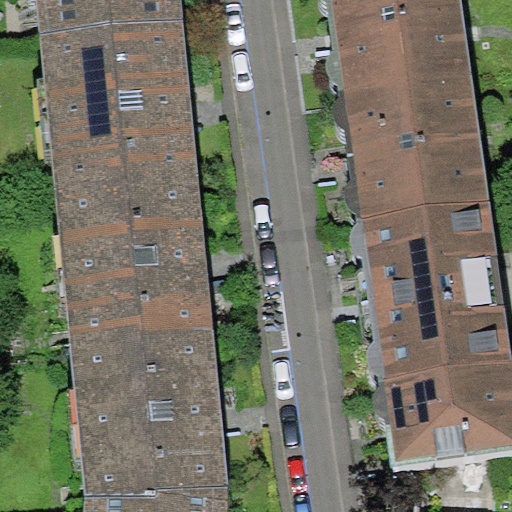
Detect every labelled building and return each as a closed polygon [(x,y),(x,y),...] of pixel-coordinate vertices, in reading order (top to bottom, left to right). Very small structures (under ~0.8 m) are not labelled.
[(36,0),(42,57),(170,44),(165,0),(36,0)] [(336,106),(337,113),(446,98),(432,0),(314,0),(314,2),(313,6),(314,11),(315,15),(317,18),(320,21),(324,23),(326,34),(332,75),(329,78),(327,81),(325,85),(325,91),(325,94),(328,99),(332,103),(336,106)] [(170,44),(42,57),(57,211),(186,198),(175,91),(170,44)] [(354,233),(355,241),(464,226),(446,98),(337,113),(338,121),(335,124),(333,127),(332,130),(331,135),(332,140),(334,144),(336,147),(340,150),(342,151),(344,162),(349,203),(346,206),(343,212),(342,216),(343,221),(344,225),(347,229),(351,232),(354,233)] [(72,365),(201,352),(190,243),(186,198),(57,211),(72,365)] [(376,395),(377,400),(486,385),(479,334),(494,331),(486,275),(471,277),(464,226),(355,241),(355,247),(352,250),(350,253),(349,258),(348,262),(349,266),(351,270),(354,273),(358,276),(360,277),(363,301),(372,365),(368,369),(366,373),(365,379),(366,384),(367,387),(370,391),(373,393),(376,395)] [(72,365),(86,511),(161,511),(216,507),(205,395),(201,352),(72,365)] [(491,418),(486,385),(377,400),(378,408),(376,409),(373,414),(371,420),(371,424),(373,430),(376,434),(379,437),(382,438),(384,453),(388,483),(406,481),(504,467),(497,418),(491,418)] [(511,511),(511,465),(504,467),(406,481),(409,511),(511,511)]
